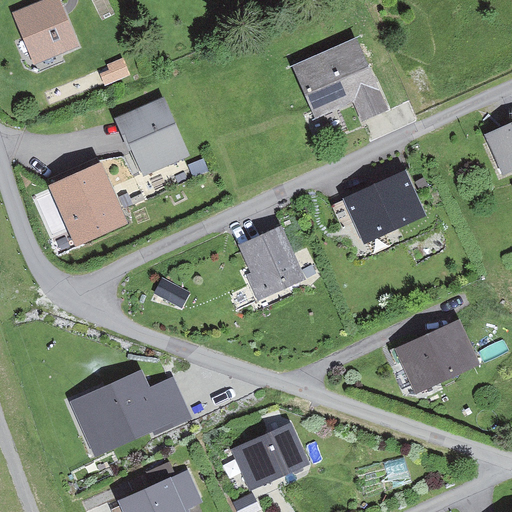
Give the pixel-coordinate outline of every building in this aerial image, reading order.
[(73,47),(57,9),(24,23),(40,61),(73,47)] [(336,107),(357,98),(368,121),(386,113),(357,49),(296,76),(311,110),(333,100),(336,107)] [(134,147),(141,144),(154,174),(189,158),(167,108),(125,127),(134,147)] [(511,122),(485,134),(503,176),(511,172),(511,122)] [(120,220),(99,174),(60,192),(80,237),(120,220)] [(421,213),(404,176),(349,201),(366,238),(421,213)] [(259,300),(305,279),(280,228),(240,246),(252,273),(247,275),(259,300)] [(177,287),(170,301),(181,307),(188,293),(177,287)] [(457,318),(394,344),(415,393),(477,367),(457,318)] [(141,369),(68,401),(93,460),(191,418),(173,377),(149,387),(141,369)] [(249,488),(308,462),(290,422),(231,448),(249,488)] [(204,503),(188,470),(121,503),(125,511),(187,511),(188,511),(204,503)]
